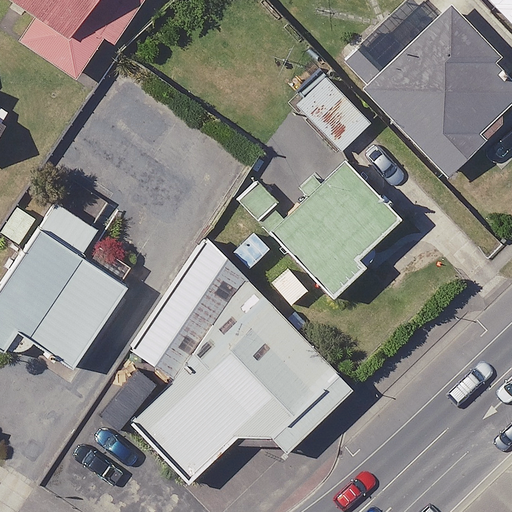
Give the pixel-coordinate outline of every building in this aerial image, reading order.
[(20,0),(37,11),(20,36),(76,75),(105,33),(114,39),(140,0),(20,0)] [(511,98),(511,63),(451,0),(448,0),(362,82),(449,173),(491,132),(484,125),(511,98)] [(511,0),(493,0),(511,19),(511,0)] [(371,118),(327,74),(299,103),(343,147),(371,118)] [(335,166),(300,129),(235,191),(333,294),(375,254),(368,247),(401,215),(345,157),(335,166)] [(118,208),(71,177),(0,283),(0,345),(12,354),(26,333),(75,366),(131,283),(87,254),(118,208)] [(353,385),(204,229),(126,330),(172,377),(161,388),(141,368),(98,409),(117,429),(129,417),(190,479),(241,430),(272,432),(287,448),(353,385)]
